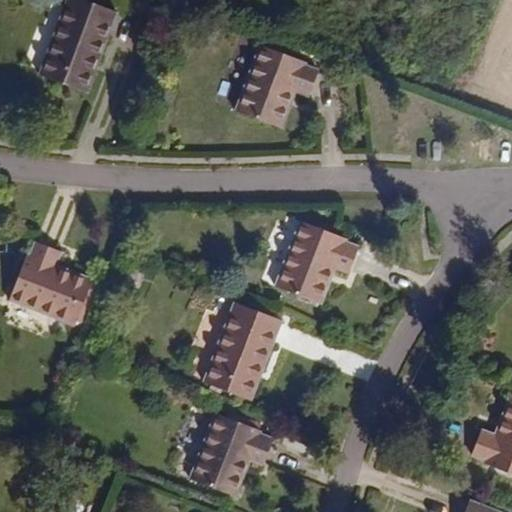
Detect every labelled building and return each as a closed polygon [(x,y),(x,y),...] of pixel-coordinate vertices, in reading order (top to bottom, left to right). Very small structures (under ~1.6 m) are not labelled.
[(83,91),(103,37),(107,39),(117,12),(84,0),(69,0),(41,76),(83,91)] [(308,94),(317,70),(301,64),(302,61),(261,46),(237,112),(277,126),(291,87),(308,94)] [(348,270),(357,247),(341,241),(342,237),(302,221),(276,287),(315,303),(331,264),(348,270)] [(90,281),(52,267),(59,251),(34,241),(28,257),(24,256),(9,297),(74,322),(90,281)] [(247,399),(268,345),(272,347),(282,320),(235,302),(205,383),(247,399)] [(511,475),(511,399),(510,399),(495,436),(479,430),(470,454),(486,461),(484,465),(511,475)] [(261,463),(271,439),(256,433),(257,430),(216,413),(189,479),(230,495),(245,457),(261,463)] [(496,511),(467,501),(463,511),(496,511)]
